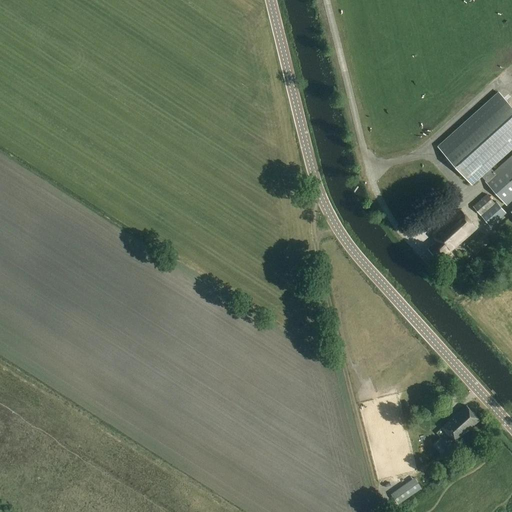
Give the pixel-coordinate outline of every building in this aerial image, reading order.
[(480,175),(490,166),(511,146),(511,105),(508,101),(447,157),(470,183),(480,175)] [(495,203),(481,214),(491,226),(506,214),(496,202),(495,203)] [(442,265),(448,260),(445,257),(477,229),(460,210),(431,236),(436,242),(428,250),(442,265)] [(476,254),(489,243),(482,234),(469,246),(476,254)] [(462,255),(466,260),(470,256),(466,251),(462,255)] [(474,267),(480,261),(477,257),(470,264),(474,267)] [(455,442),(479,419),(466,405),(442,428),(455,442)] [(441,454),(449,447),(441,437),(433,445),(441,454)]
